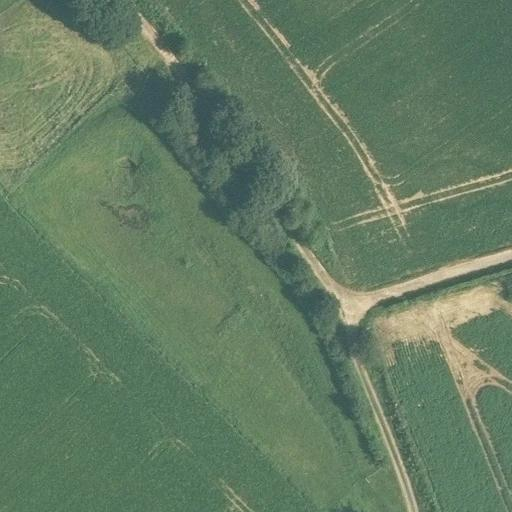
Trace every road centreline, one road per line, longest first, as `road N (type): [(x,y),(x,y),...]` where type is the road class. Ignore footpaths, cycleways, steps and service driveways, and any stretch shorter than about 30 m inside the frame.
road 1 (track): [(127,0),(328,286),(349,296)]
road 2 (track): [(349,296),(411,511)]
road 3 (track): [(349,296),(384,296),(511,256)]
